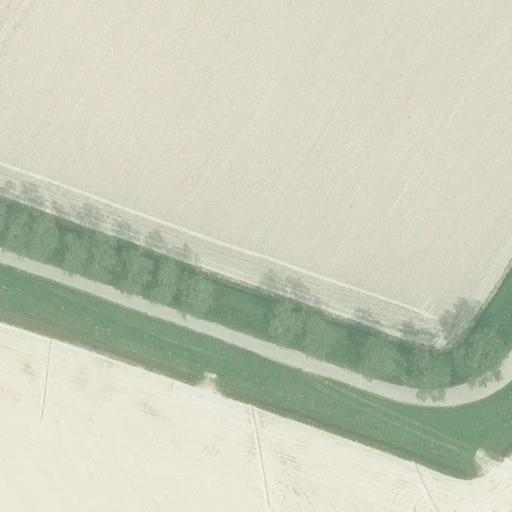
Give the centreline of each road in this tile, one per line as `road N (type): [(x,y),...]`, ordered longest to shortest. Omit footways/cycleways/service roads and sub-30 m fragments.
road 1 (unclassified): [(0,257),(394,395),(464,404),(511,373)]
road 2 (track): [(0,272),(206,364),(213,404)]
road 3 (track): [(301,363),(314,385),(465,450),(496,478)]
